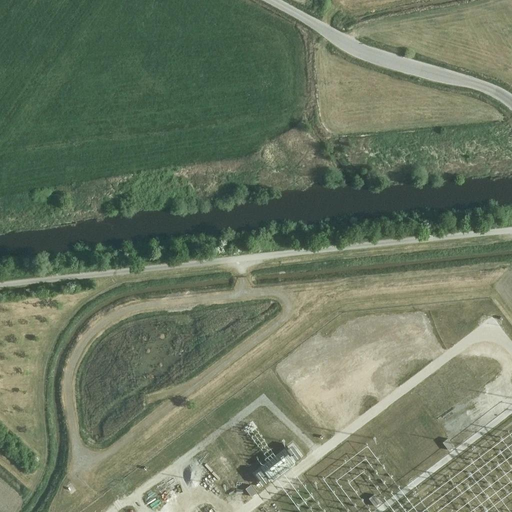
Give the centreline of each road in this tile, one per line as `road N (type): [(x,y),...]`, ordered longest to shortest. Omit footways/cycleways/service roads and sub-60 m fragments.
road 1 (unclassified): [(0,285),(511,233)]
road 2 (unclassified): [(270,0),(368,52),(474,82),(511,103)]
